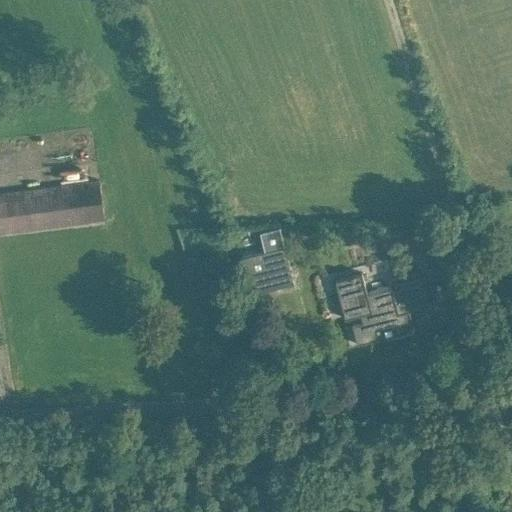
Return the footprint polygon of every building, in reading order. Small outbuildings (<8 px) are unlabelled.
[(0,232),(105,219),(100,180),(0,193),(0,232)] [(265,250),(239,257),(244,275),(249,293),(294,281),(284,245),(279,226),(260,231),(265,250)] [(118,285),(115,265),(111,232),(0,245),(0,251),(6,299),(118,285)] [(436,234),(427,237),(433,253),(442,250),(436,234)] [(392,264),(370,268),(372,279),(394,275),(392,264)] [(428,305),(423,285),(419,270),(389,278),(391,286),(368,292),(362,271),(335,278),(340,297),(345,317),(361,313),(363,321),(352,323),(357,343),(386,335),(384,327),(391,325),(393,333),(414,328),(410,310),(428,305)] [(320,511),(314,481),(295,485),(300,511),(320,511)] [(476,511),(468,495),(456,501),(437,505),(438,511),(428,511),(476,511)]
